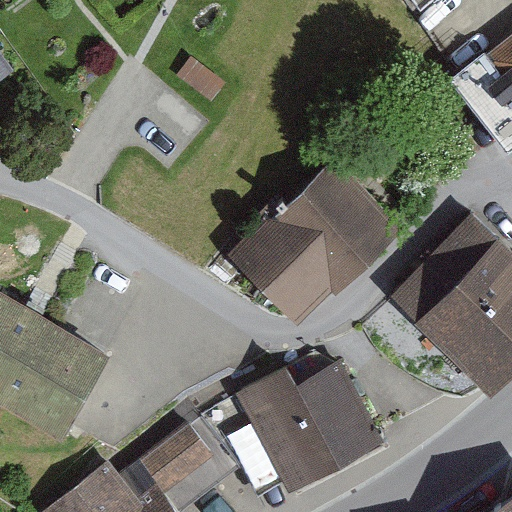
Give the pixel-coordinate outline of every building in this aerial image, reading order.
[(413,0),(420,8),(430,0),(413,0)] [(511,32),(457,76),(509,142),(511,139),(511,32)] [(192,56),(178,75),(211,100),(225,81),(192,56)] [(453,130),(422,86),(381,114),(413,158),(453,130)] [(258,227),(234,250),(297,313),(391,220),(331,159),(282,207),(275,199),(253,221),(258,227)] [(511,252),(472,213),(394,294),(484,385),(511,356),(511,252)] [(0,396),(60,431),(105,353),(0,292),(0,396)] [(244,470),(274,452),(289,480),(377,433),(339,362),(299,384),(288,366),(241,389),(201,414),(240,464),(244,470)] [(177,511),(240,464),(201,414),(139,463),(148,476),(130,491),(107,462),(77,486),(47,509),(49,511),(177,511)] [(511,511),(511,493),(484,511),(511,511)]
